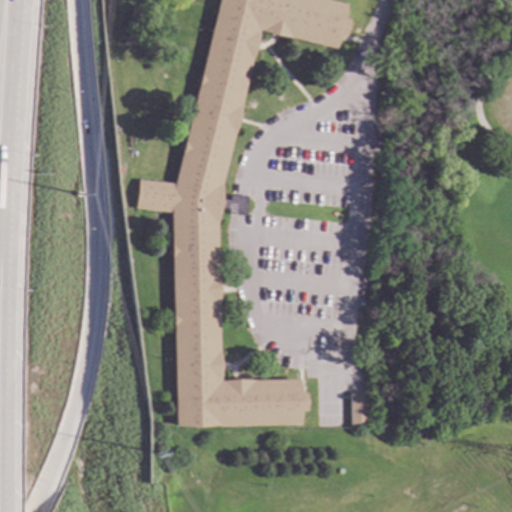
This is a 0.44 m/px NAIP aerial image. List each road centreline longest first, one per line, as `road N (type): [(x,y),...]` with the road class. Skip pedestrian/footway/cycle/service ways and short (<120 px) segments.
road 1 (motorway): [(35,511),(89,357),(98,264),(76,0)]
road 2 (motorway): [(2,511),(6,213)]
road 3 (motorway): [(6,213),(21,0)]
